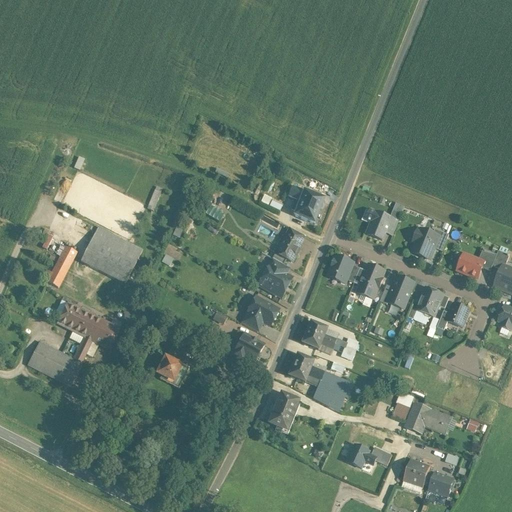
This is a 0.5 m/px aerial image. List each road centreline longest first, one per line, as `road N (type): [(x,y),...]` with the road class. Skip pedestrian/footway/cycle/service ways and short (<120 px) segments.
road 1 (track): [(327,244),(162,158),(0,122)]
road 2 (residential): [(203,511),(330,236)]
road 3 (residential): [(330,236),(488,302),(466,362)]
road 4 (unclassified): [(350,190),(426,0)]
road 5 (secondary): [(152,511),(0,433)]
